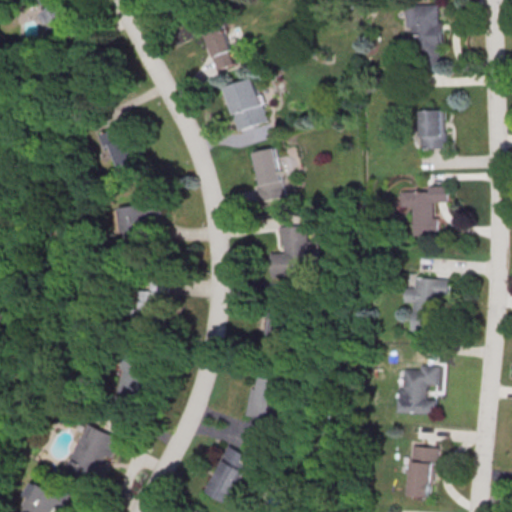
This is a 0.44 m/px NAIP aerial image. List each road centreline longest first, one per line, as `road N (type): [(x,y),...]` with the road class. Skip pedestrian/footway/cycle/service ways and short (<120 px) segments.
road 1 (residential): [(141,511),(204,384),(222,257),(193,133),(120,0)]
road 2 (residential): [(476,511),(498,263),(490,0)]
